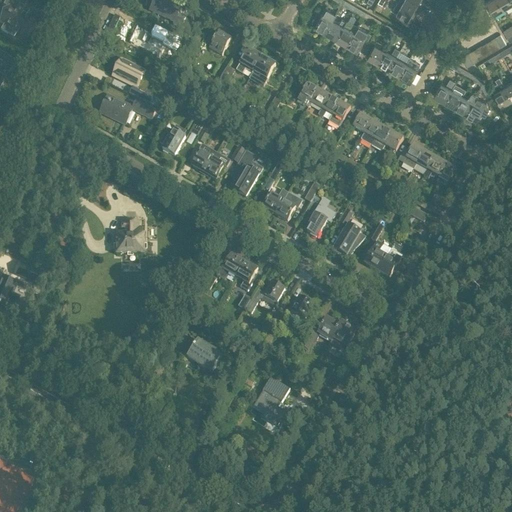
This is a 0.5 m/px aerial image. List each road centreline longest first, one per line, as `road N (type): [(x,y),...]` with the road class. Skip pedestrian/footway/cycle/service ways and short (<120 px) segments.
road 1 (residential): [(394,317),(52,121)]
road 2 (secondary): [(253,511),(0,365)]
road 3 (residential): [(491,161),(276,36)]
road 4 (residential): [(275,511),(394,317)]
road 5 (residential): [(394,317),(491,161)]
road 6 (residential): [(52,121),(112,0)]
